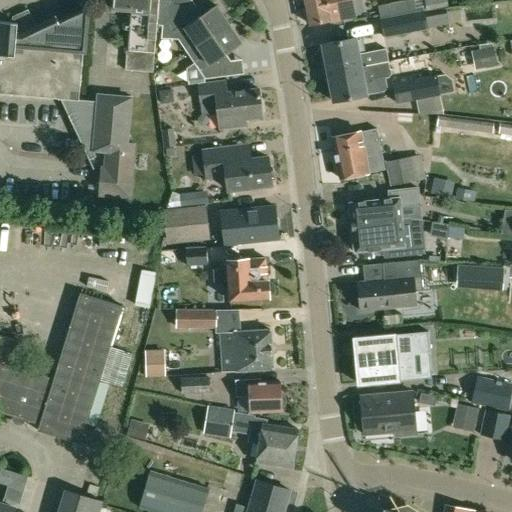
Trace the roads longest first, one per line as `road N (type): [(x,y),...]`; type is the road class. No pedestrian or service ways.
road 1 (residential): [(339,481),(272,0)]
road 2 (residential): [(511,504),(400,475),(339,481)]
